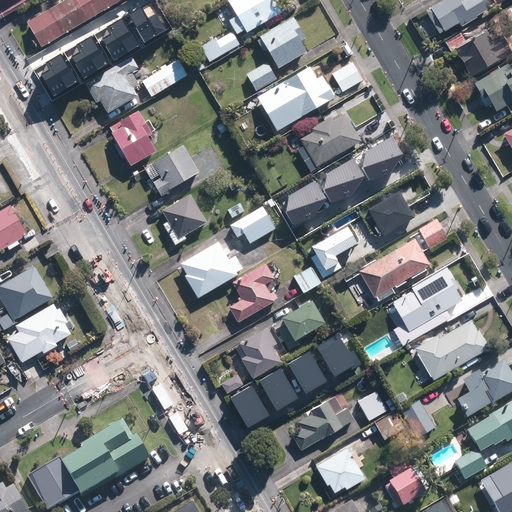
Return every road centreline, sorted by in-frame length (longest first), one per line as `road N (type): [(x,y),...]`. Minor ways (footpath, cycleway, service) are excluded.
road 1 (secondary): [(0,80),(153,341)]
road 2 (residential): [(511,261),(359,0)]
road 3 (secondary): [(153,341),(252,511)]
road 4 (residential): [(153,341),(0,431)]
